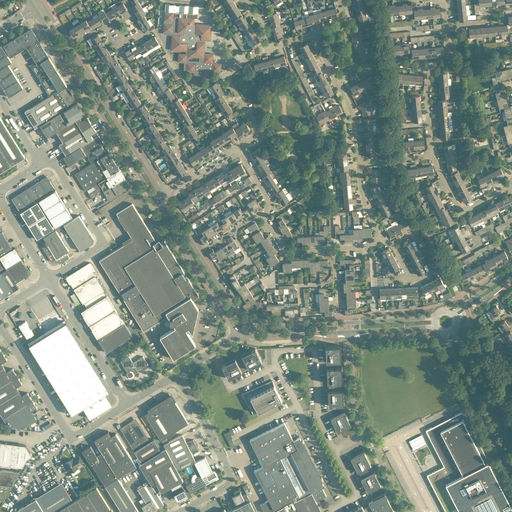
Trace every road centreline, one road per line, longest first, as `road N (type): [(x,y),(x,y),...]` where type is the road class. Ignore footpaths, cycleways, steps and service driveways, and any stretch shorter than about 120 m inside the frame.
road 1 (tertiary): [(162,196),(42,5)]
road 2 (tertiary): [(34,10),(154,201)]
road 3 (unclassified): [(407,511),(355,410),(349,332)]
road 4 (unclassified): [(179,511),(225,487),(229,474),(174,374)]
road 5 (unclassified): [(49,279),(97,249),(100,238),(55,165),(40,164)]
road 6 (tertiary): [(443,332),(511,475)]
road 7 (tertiary): [(154,201),(240,333)]
road 8 (residential): [(194,176),(115,47)]
road 9 (unclassified): [(127,403),(49,279)]
road 10 (residential): [(269,48),(228,74),(259,130),(237,149)]
road 11 (tertiary): [(511,447),(453,328)]
road 12 (unclassified): [(72,435),(0,325)]
